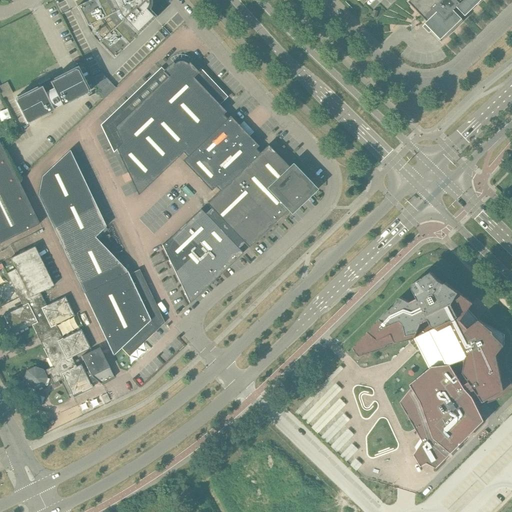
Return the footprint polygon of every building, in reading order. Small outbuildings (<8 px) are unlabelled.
[(88,0),(77,6),(87,26),(109,15),(112,20),(116,25),(99,42),(114,58),(155,18),(146,8),(147,7),(147,6),(148,4),(147,4),(148,2),(148,0),(147,0),(88,0)] [(410,0),(408,2),(429,23),(425,27),(430,31),(431,30),(442,41),(463,21),(461,18),(479,0),(410,0)] [(310,189),(285,163),(268,145),(260,153),(255,149),(258,146),(230,116),(227,119),(223,114),(226,112),(217,102),(222,97),(189,62),(187,64),(186,62),(183,61),(178,61),(176,62),(174,64),(172,62),(162,71),(168,77),(133,110),(128,104),(105,126),(138,195),(183,152),(187,156),(183,161),(211,190),(215,186),(220,191),(206,203),(211,207),(205,213),(200,209),(163,245),(162,244),(162,245),(189,302),(189,303),(208,285),(206,283),(221,268),(224,271),(242,253),(238,248),(244,243),(248,247),(310,189)] [(37,87),(14,99),(26,124),(49,112),(53,109),(52,108),(61,104),(61,105),(65,103),(66,104),(89,92),(76,67),(53,79),(50,81),(49,80),(50,79),(49,78),(38,84),(39,85),(40,84),(40,86),(37,88),(37,87)] [(92,77),(97,86),(106,78),(101,73),(92,77)] [(97,86),(100,92),(110,82),(106,78),(97,86)] [(8,81),(0,84),(0,91),(2,97),(13,92),(8,81)] [(19,180),(0,142),(0,242),(40,223),(19,180)] [(106,226),(69,150),(42,176),(38,196),(113,355),(112,355),(113,355),(124,345),(129,350),(159,322),(137,275),(130,278),(127,270),(95,237),(106,226)] [(53,286),(34,247),(11,258),(16,269),(7,273),(22,306),(4,315),(13,334),(32,325),(52,366),(43,371),(43,369),(34,366),(26,370),(24,379),(27,386),(36,389),(44,385),(47,377),(46,376),(50,374),(55,383),(58,381),(64,378),(73,397),(92,388),(89,380),(93,378),(101,384),(114,377),(99,347),(81,356),(89,371),(85,373),(81,364),(76,367),(72,358),(90,349),(81,329),(62,339),(56,325),(74,316),(65,297),(46,306),(40,293),(53,286)] [(439,280),(431,272),(413,283),(413,288),(418,297),(410,301),(400,297),(390,309),(388,308),(353,348),(359,356),(385,348),(386,345),(408,340),(412,339),(412,341),(415,343),(419,348),(420,348),(421,347),(431,367),(410,384),(412,387),(400,402),(415,429),(421,438),(415,447),(416,450),(413,454),(421,467),(427,463),(436,468),(484,420),(474,400),(479,397),(485,404),(500,398),(511,388),(511,384),(510,378),(502,380),(497,355),(505,344),(505,334),(479,319),(477,321),(467,311),(473,303),(446,282),(444,283),(439,280)] [(58,381),(55,383),(52,378),(49,380),(51,385),(53,389),(60,385),(58,381)] [(511,403),(498,417),(503,422),(511,413),(511,403)]
